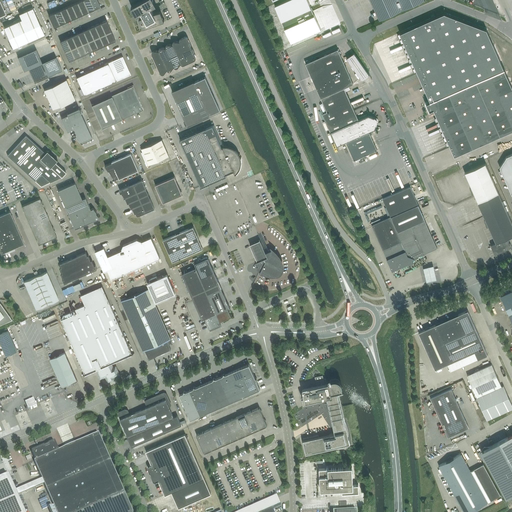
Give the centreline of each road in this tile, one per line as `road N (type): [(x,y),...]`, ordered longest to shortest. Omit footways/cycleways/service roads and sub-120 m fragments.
road 1 (unclassified): [(392,309),(372,266),(329,214),(233,0)]
road 2 (primary): [(355,306),(219,0)]
road 3 (unclassified): [(471,281),(364,41)]
road 4 (unknown): [(354,34),(298,62),(337,162),(348,173),(366,172),(403,129)]
road 5 (unclassified): [(112,0),(161,115),(81,162)]
road 6 (unknown): [(266,393),(192,427),(175,396),(189,380),(247,355),(257,368)]
road 7 (unclassified): [(251,310),(204,207),(128,233)]
road 8 (unclassified): [(292,511),(287,436),(261,332)]
road 9 (primary): [(398,511),(389,416),(367,336)]
road 10 (unclassified): [(97,401),(261,332)]
road 11 (unclassified): [(511,32),(437,2),(364,41)]
road 12 (unclassified): [(128,233),(1,276)]
road 13 (unclassified): [(145,511),(97,401)]
